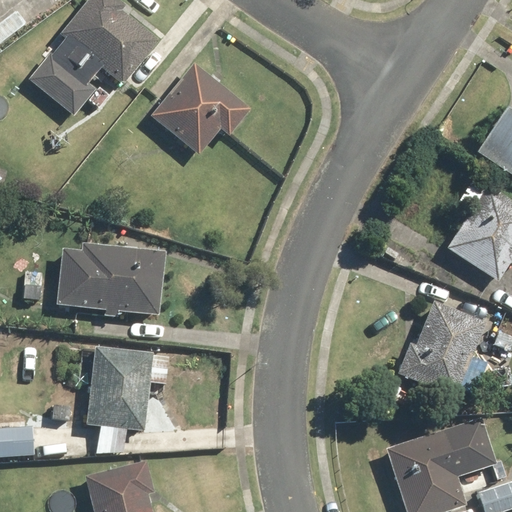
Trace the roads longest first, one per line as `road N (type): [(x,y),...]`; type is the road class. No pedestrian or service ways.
road 1 (residential): [(399,88),(326,223),(294,317),(283,409),(296,511)]
road 2 (residential): [(274,0),(399,88)]
